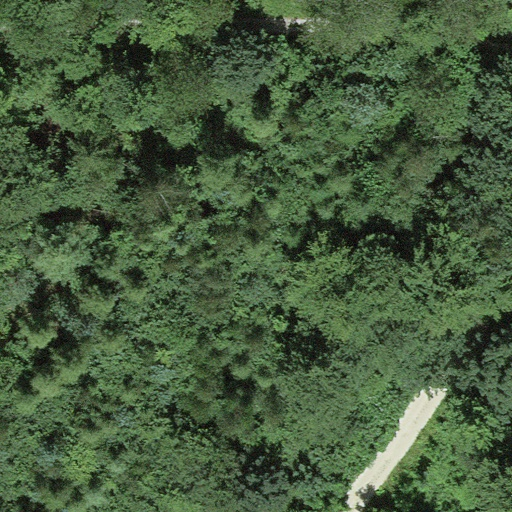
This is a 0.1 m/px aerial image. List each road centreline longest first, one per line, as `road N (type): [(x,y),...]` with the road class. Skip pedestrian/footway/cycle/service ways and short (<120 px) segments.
road 1 (track): [(179,22),(133,148),(59,277),(0,322)]
road 2 (track): [(511,270),(350,511)]
